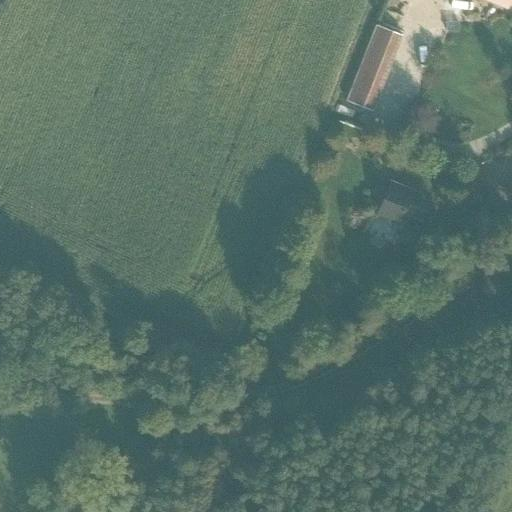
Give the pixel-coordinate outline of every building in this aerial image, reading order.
[(511,1),(511,0),(485,0),(508,9),(511,1)] [(372,111),(402,35),(377,25),(347,101),(372,111)] [(341,134),(361,142),(366,129),(346,121),(341,134)] [(425,221),(433,201),(421,197),(423,192),(390,180),(376,217),(401,227),(406,214),(425,221)] [(245,363),(247,374),(270,370),(269,360),(245,363)]
